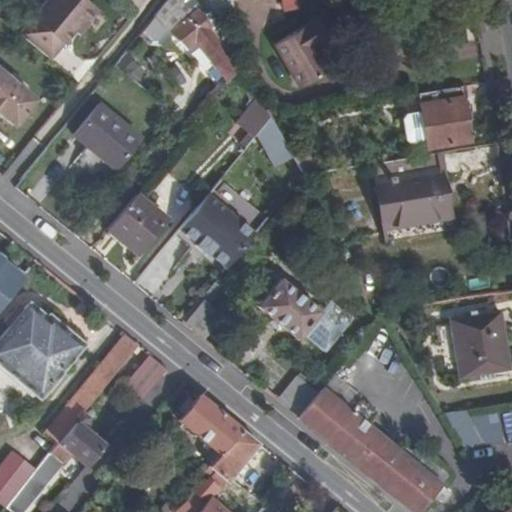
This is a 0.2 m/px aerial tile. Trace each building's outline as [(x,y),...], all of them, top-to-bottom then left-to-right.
[(83,0),(56,0),(23,39),(52,63),(65,48),(67,49),(85,27),(87,28),(100,13),(83,0)] [(251,8),(250,0),(201,0),(203,3),(216,24),(217,26),(239,22),(238,10),(251,8)] [(209,31),(216,24),(203,3),(190,17),(178,5),(155,30),(171,45),(185,58),(192,51),(230,88),(240,77),(244,72),(225,40),(222,45),(215,36),(209,31)] [(319,26),(279,49),(305,92),(331,77),(317,52),(330,45),(319,26)] [(160,56),(171,45),(155,30),(151,34),(140,47),(147,53),(150,55),(153,56),(157,56),(160,56)] [(150,75),(138,64),(130,73),(142,84),(150,75)] [(37,101),(0,70),(0,113),(15,126),(37,101)] [(243,81),(240,77),(230,88),(233,91),(243,81)] [(465,103),(462,87),(418,96),(430,151),(471,142),(463,103),(465,103)] [(245,131),(259,143),(275,124),(265,108),(245,131)] [(140,144),(111,119),(85,147),(115,173),(140,144)] [(455,222),(441,152),(376,165),(379,182),(375,182),(387,246),(390,245),(389,236),(455,222)] [(308,154),(296,161),(306,178),(321,175),(308,154)] [(215,253),(231,266),(250,244),(239,235),(268,202),(249,186),(206,235),(220,247),(215,253)] [(169,221),(137,195),(104,232),(136,258),(169,221)] [(0,307),(22,279),(0,261),(0,307)] [(324,315),(281,279),(259,306),(299,339),(304,333),(327,352),(351,323),(347,312),(335,302),(324,315)] [(222,316),(202,300),(182,322),(203,339),(222,316)] [(45,317),(28,303),(0,336),(0,368),(38,401),(84,345),(47,314),(45,317)] [(499,317),(446,327),(456,383),(509,373),(499,317)] [(66,410),(78,421),(85,413),(140,346),(127,335),(66,410)] [(149,354),(123,383),(142,399),(167,370),(149,354)] [(365,401),(334,377),(323,390),(353,414),(360,406),(365,401)] [(311,380),(287,407),(299,417),(323,390),(311,380)] [(416,511),(424,511),(433,502),(443,491),(444,490),(412,463),(371,430),(353,414),(323,390),(299,417),(416,511)] [(218,450),(224,455),(245,430),(203,397),(182,421),(218,450)] [(360,406),(353,414),(371,430),(379,421),(360,406)] [(511,439),(511,408),(453,418),(457,448),(511,439)] [(66,410),(46,433),(59,444),(78,421),(66,410)] [(90,418),(85,413),(78,421),(59,444),(37,471),(7,508),(11,511),(28,511),(74,456),(87,467),(104,446),(82,428),(90,418)] [(233,482),(263,445),(245,430),(224,455),(217,464),(179,511),(178,511),(233,511),(216,497),(225,485),(227,487),(232,481),(233,482)] [(105,447),(104,446),(87,467),(88,467),(105,447)] [(210,459),(217,464),(224,455),(218,450),(210,459)] [(7,508),(37,471),(14,452),(0,469),(0,503),(6,509),(7,508)] [(420,453),(412,463),(444,490),(452,480),(420,453)] [(454,500),(443,491),(433,502),(444,511),(454,500)]
